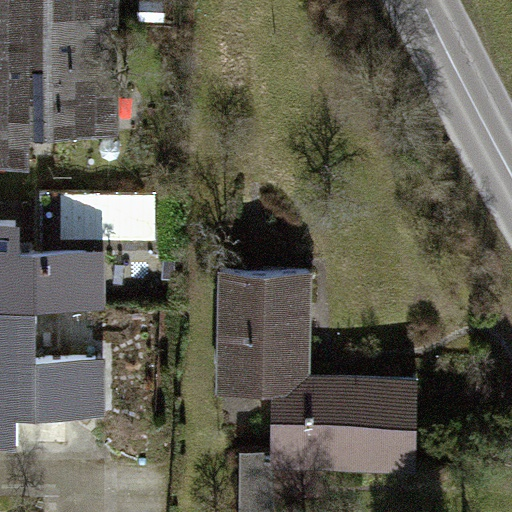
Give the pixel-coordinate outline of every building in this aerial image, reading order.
[(2,0),(2,24),(111,25),(111,0),(2,0)] [(110,131),(111,25),(2,24),(1,131),(0,130),(0,160),(32,161),(32,130),(110,131)] [(0,304),(40,305),(99,306),(99,253),(18,252),(19,223),(0,222),(0,304)] [(224,269),(223,390),(275,390),(275,449),(275,462),(420,463),(420,376),(311,375),(311,269),(224,269)] [(39,357),(40,305),(0,304),(0,441),(18,442),(18,412),(99,413),(99,357),(39,357)] [(275,462),(275,449),(244,449),(244,508),(275,509),(275,462)]
